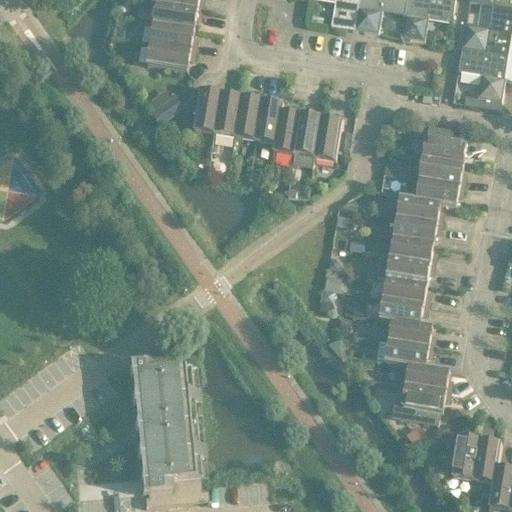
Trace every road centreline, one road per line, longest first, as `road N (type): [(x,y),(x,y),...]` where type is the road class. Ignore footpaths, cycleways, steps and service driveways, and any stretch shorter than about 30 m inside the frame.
road 1 (residential): [(0,440),(363,183),(378,104)]
road 2 (residential): [(511,131),(472,365),(511,426)]
road 3 (residential): [(378,104),(382,79),(237,54),(246,0)]
road 4 (residential): [(511,128),(378,104)]
